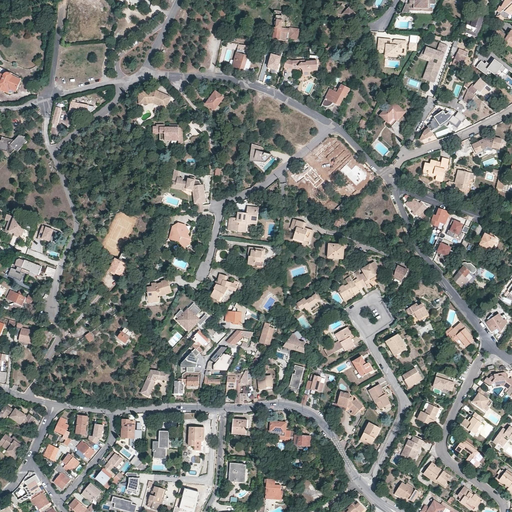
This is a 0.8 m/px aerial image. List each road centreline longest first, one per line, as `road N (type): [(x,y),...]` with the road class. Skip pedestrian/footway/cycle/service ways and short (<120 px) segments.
road 1 (residential): [(29,397),(61,333),(54,285),(76,226),(52,151)]
road 2 (residential): [(504,511),(502,501),(440,448),(491,341)]
road 3 (residential): [(203,273),(222,203),(256,189),(330,124)]
road 4 (residential): [(146,72),(243,82),(330,124)]
road 5 (residential): [(393,186),(418,249),(491,341)]
road 6 (residential): [(362,484),(308,411),(224,408)]
road 7 (residential): [(375,473),(405,408),(365,333)]
road 8 (residential): [(393,186),(511,227)]
